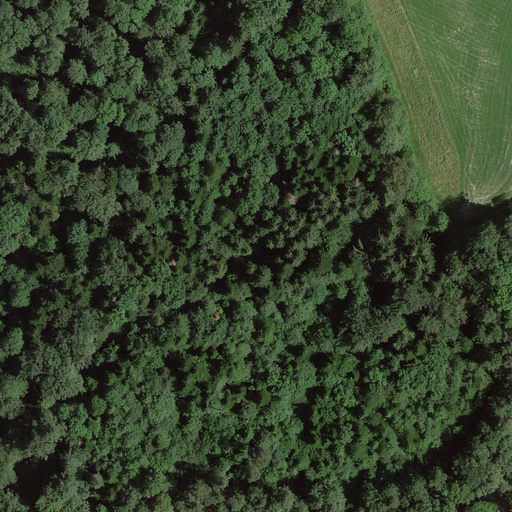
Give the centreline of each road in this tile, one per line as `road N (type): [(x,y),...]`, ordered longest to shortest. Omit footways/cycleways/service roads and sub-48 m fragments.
road 1 (track): [(310,0),(362,83),(393,183),(472,312),(490,369),(489,492),(503,511)]
road 2 (track): [(0,487),(364,509),(489,492)]
road 3 (track): [(0,237),(42,237),(125,196),(208,80),(244,0)]
